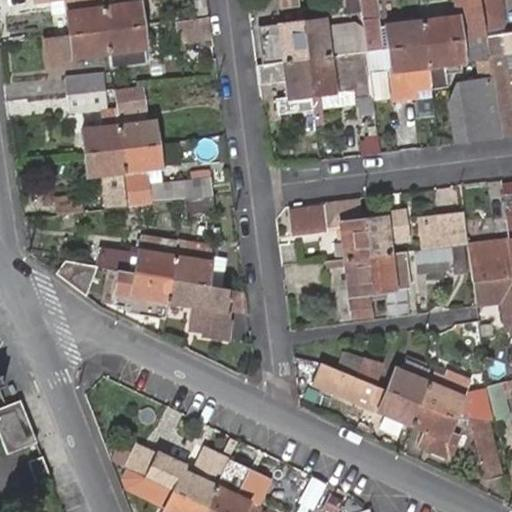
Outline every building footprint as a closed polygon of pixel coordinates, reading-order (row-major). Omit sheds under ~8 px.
[(108,28),(103,0),(68,0),(67,0),(68,11),(67,11),(69,34),(108,28)] [(103,0),(108,28),(144,24),(140,0),(103,0)] [(377,0),(360,0),(367,52),(384,50),(377,0)] [(426,44),(461,39),(485,36),(479,0),(453,0),(456,16),(422,21),(426,44)] [(486,0),(491,27),(506,26),(502,0),(486,0)] [(206,18),(173,22),(176,41),(208,37),(206,18)] [(324,20),(302,23),(306,57),(329,53),(324,20)] [(426,44),(422,21),(386,26),(389,50),(426,44)] [(284,56),(284,60),(306,57),(302,23),(264,28),(269,58),(284,56)] [(144,24),(108,28),(111,51),(112,66),(149,62),(144,24)] [(57,35),(42,38),(46,68),(74,63),(73,56),(111,51),(108,28),(69,34),(57,35)] [(511,69),(511,33),(503,35),(485,36),(491,59),(503,137),(511,136),(511,87),(509,70),(511,69)] [(491,59),(485,36),(461,39),(426,44),(431,86),(431,89),(451,86),(449,64),(491,59)] [(389,103),(414,100),(413,89),(431,86),(426,44),(389,50),(392,70),(385,71),(389,103)] [(392,70),(389,50),(384,50),(367,52),(370,73),(385,71),(392,70)] [(353,88),(354,96),(373,94),(370,73),(367,52),(329,53),(306,57),(311,92),(313,109),(320,107),(319,101),(318,92),(353,88)] [(306,57),(284,60),(285,62),(287,78),(288,95),(311,92),(306,57)] [(287,78),(285,62),(275,63),(277,79),(287,78)] [(68,93),(108,89),(105,69),(66,74),(68,93)] [(458,82),(465,142),(501,137),(492,78),(458,82)] [(122,146),(158,141),(155,119),(148,120),(143,85),(115,88),(118,111),(122,146)] [(431,86),(413,89),(414,100),(432,98),(431,89),(431,86)] [(353,88),(318,92),(319,101),(354,96),(353,88)] [(110,107),(108,89),(68,93),(70,111),(110,107)] [(373,94),(354,96),(356,110),(374,107),(373,94)] [(81,129),(84,152),(122,146),(118,111),(104,113),(106,127),(81,129)] [(358,140),(360,157),(381,154),(378,137),(358,140)] [(162,165),(158,141),(122,146),(125,170),(147,167),(162,165)] [(165,163),(178,163),(178,144),(165,144),(165,163)] [(120,171),(125,170),(122,146),(84,152),(87,175),(100,173),(105,207),(124,205),(120,171)] [(148,173),(150,183),(164,181),(162,165),(147,167),(148,173)] [(148,173),(126,176),(130,207),(153,203),(153,202),(184,197),(185,199),(206,196),(207,196),(212,195),(210,179),(182,182),(150,186),(150,183),(148,173)] [(511,279),(511,184),(503,186),(507,223),(510,223),(511,237),(511,240),(500,242),(469,245),(475,283),(503,280),(511,279)] [(82,211),(80,194),(54,198),(56,214),(82,211)] [(187,201),(188,214),(214,210),(212,198),(187,201)] [(324,205),(326,228),(342,226),(346,257),(368,254),(364,220),(361,198),(338,200),(338,203),(324,205)] [(294,231),(326,228),(324,205),(320,205),(320,207),(291,209),(294,231)] [(364,220),(368,254),(390,251),(389,241),(409,239),(408,223),(399,224),(397,212),(385,214),(385,217),(364,220)] [(406,212),(397,212),(399,224),(408,223),(406,212)] [(223,231),(223,218),(203,217),(203,231),(223,231)] [(469,241),(465,217),(428,221),(431,246),(464,241),(469,241)] [(171,277),(177,240),(142,235),(136,272),(171,277)] [(207,283),(222,286),(226,257),(211,254),(212,246),(177,240),(171,277),(207,283)] [(431,246),(416,248),(418,263),(451,258),(452,267),(453,274),(468,272),(464,241),(431,246)] [(97,266),(99,266),(119,270),(128,271),(130,252),(100,247),(97,266)] [(368,254),(373,293),(377,318),(413,314),(407,274),(404,249),(390,251),(368,254)] [(368,254),(346,257),(328,259),(328,267),(346,265),(350,295),(373,293),(368,254)] [(451,258),(418,263),(419,272),(452,267),(451,258)] [(54,273),(85,296),(99,266),(97,266),(63,261),(54,273)] [(99,299),(113,302),(119,272),(104,269),(99,299)] [(166,316),(168,299),(171,277),(136,272),(128,271),(119,270),(119,272),(113,302),(129,305),(128,309),(166,316)] [(207,283),(171,277),(168,299),(203,305),(201,313),(194,311),(191,327),(203,329),(203,332),(226,336),(229,319),(226,319),(228,309),(224,308),(226,296),(222,295),(224,286),(222,286),(207,283)] [(505,316),(511,315),(511,279),(503,280),(475,283),(477,306),(504,303),(505,316)] [(373,315),(371,297),(351,300),(353,318),(373,315)] [(357,372),(377,379),(381,364),(362,357),(357,372)] [(386,387),(420,402),(429,382),(429,365),(411,358),(406,371),(395,367),(386,387)] [(313,382),(410,424),(420,402),(386,387),(322,360),(313,382)] [(429,365),(429,382),(441,387),(445,377),(429,365)] [(420,402),(455,417),(465,392),(469,381),(448,371),(445,377),(441,387),(429,382),(420,402)] [(510,405),(505,381),(490,384),(495,408),(510,405)] [(488,419),(491,419),(483,386),(469,391),(474,418),(488,419)] [(465,392),(455,417),(472,418),(474,418),(469,391),(465,392)] [(18,400),(0,407),(0,435),(6,452),(35,441),(18,400)] [(420,402),(410,424),(422,429),(416,443),(447,456),(458,431),(450,428),(455,417),(420,402)] [(474,418),(472,418),(486,477),(502,473),(488,419),(474,418)] [(158,455),(147,478),(172,490),(205,506),(215,484),(227,460),(203,448),(190,476),(182,472),(184,467),(158,455)] [(41,456),(28,461),(34,480),(49,475),(41,456)] [(147,478),(128,469),(122,485),(163,506),(160,511),(202,511),(205,506),(172,490),(147,478)] [(248,500),(215,484),(205,506),(218,511),(265,511),(247,503),(248,500)]
